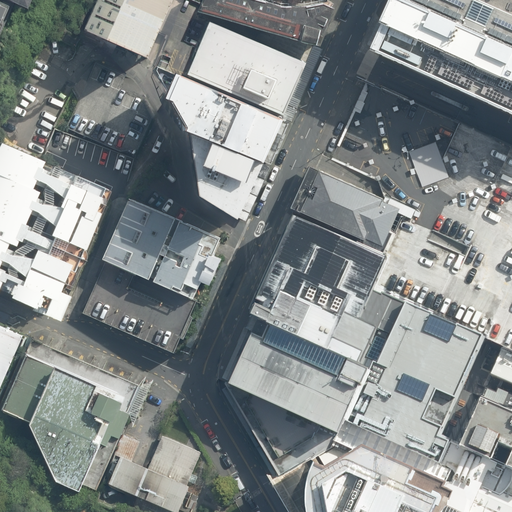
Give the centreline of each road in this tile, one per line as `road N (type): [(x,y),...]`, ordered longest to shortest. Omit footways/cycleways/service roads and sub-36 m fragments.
road 1 (unclassified): [(98,52),(130,63),(165,120),(177,198),(258,246)]
road 2 (tertiary): [(258,246),(368,0)]
road 3 (residential): [(53,324),(202,382)]
road 4 (tertiary): [(202,382),(205,357),(258,246)]
road 5 (tertiary): [(272,511),(202,382)]
